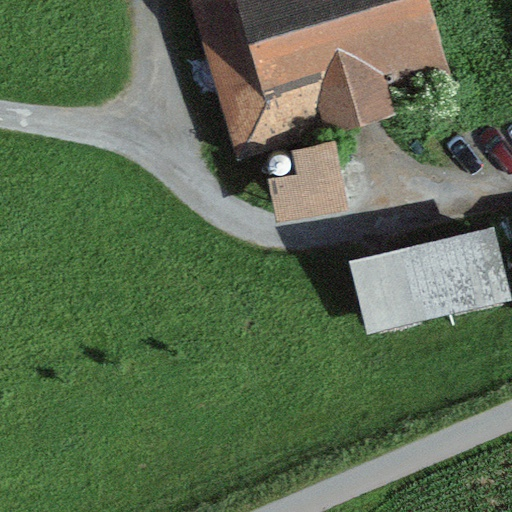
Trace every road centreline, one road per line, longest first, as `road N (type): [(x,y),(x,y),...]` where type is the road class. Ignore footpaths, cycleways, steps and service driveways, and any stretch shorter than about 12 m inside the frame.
road 1 (track): [(0,112),(106,131),(236,221),(324,235),(511,202)]
road 2 (residential): [(285,511),(511,415)]
